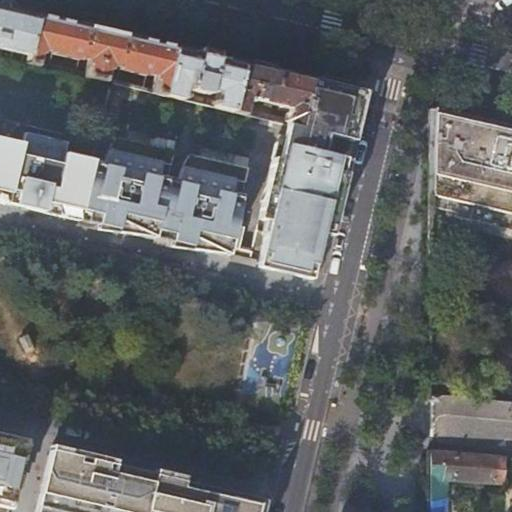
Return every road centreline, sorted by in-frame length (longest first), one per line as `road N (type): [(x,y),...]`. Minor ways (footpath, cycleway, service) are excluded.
road 1 (residential): [(339,309),(0,235)]
road 2 (residential): [(0,416),(297,488)]
road 3 (residential): [(339,309),(397,45)]
road 4 (secondary): [(202,0),(397,45)]
road 5 (residential): [(297,488),(339,309)]
